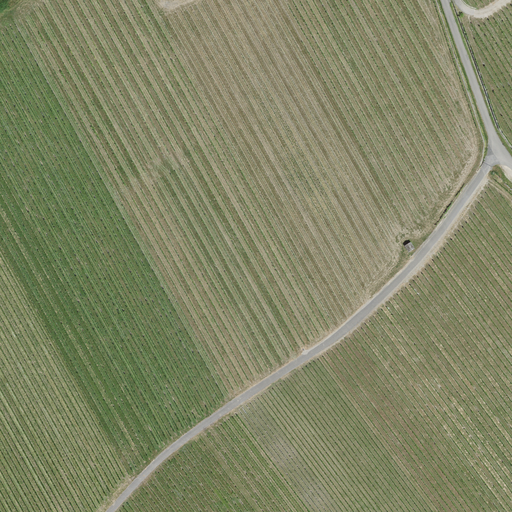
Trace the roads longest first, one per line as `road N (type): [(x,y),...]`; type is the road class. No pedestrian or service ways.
road 1 (track): [(110,511),(164,454),(343,331),(401,277),(498,150)]
road 2 (track): [(445,0),(498,150),(511,165)]
